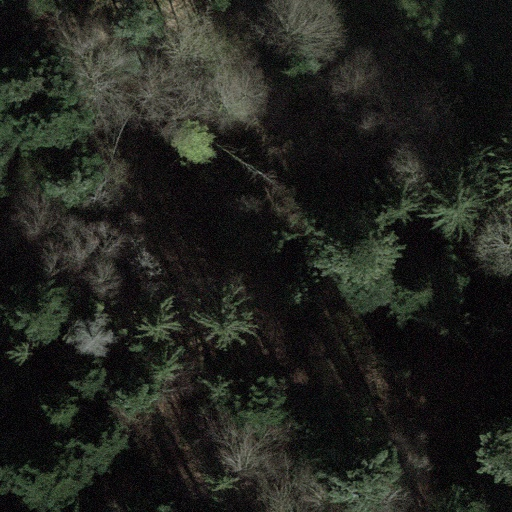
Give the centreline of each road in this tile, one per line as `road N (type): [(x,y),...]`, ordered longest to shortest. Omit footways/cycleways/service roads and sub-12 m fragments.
road 1 (track): [(511,145),(294,0)]
road 2 (track): [(0,34),(154,36),(236,0)]
